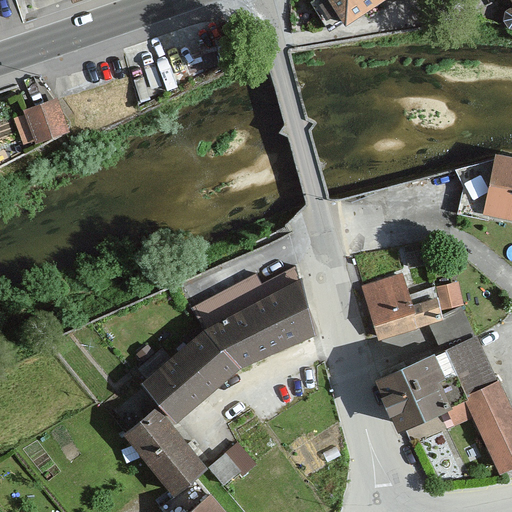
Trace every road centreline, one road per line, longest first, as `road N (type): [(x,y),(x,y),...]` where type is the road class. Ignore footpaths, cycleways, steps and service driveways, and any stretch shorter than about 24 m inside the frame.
road 1 (tertiary): [(264,0),(393,511)]
road 2 (primary): [(170,0),(0,58)]
